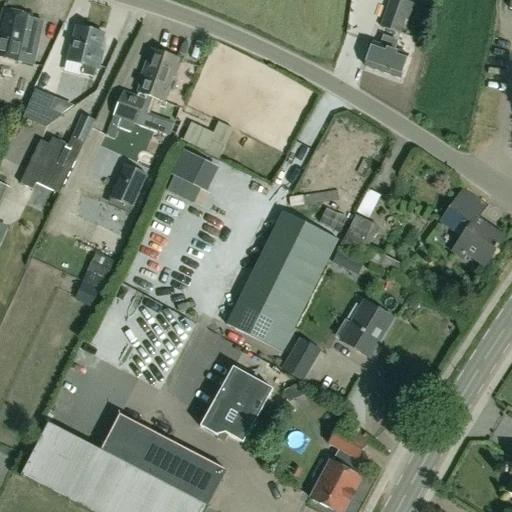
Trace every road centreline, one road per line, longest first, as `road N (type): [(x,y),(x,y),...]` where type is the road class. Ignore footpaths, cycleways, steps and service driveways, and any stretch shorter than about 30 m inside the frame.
road 1 (unclassified): [(511,199),(311,72),(215,25),(135,0)]
road 2 (secondary): [(389,511),(511,320)]
